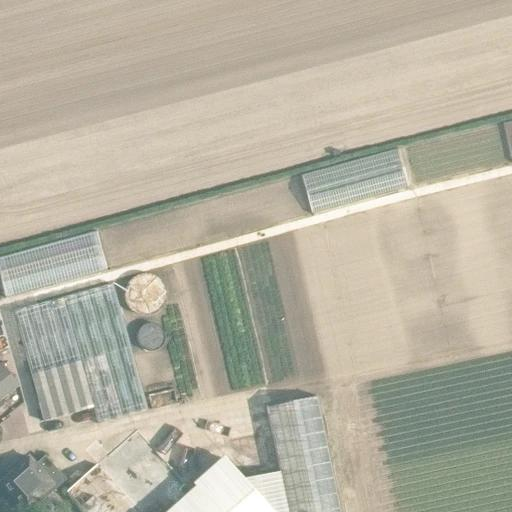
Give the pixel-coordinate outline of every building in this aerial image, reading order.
[(397,149),(302,171),(310,209),(406,187),(397,149)] [(197,202),(96,227),(106,267),(207,241),(197,202)] [(96,232),(0,254),(0,267),(6,294),(43,286),(42,283),(60,279),(55,261),(72,258),(76,275),(105,268),(96,232)] [(156,299),(155,285),(147,285),(147,278),(133,278),(133,287),(141,287),(141,300),(156,299)] [(114,287),(9,315),(43,430),(145,411),(147,403),(114,287)] [(0,401),(18,387),(0,365),(0,401)] [(190,490),(137,429),(97,464),(66,491),(84,511),(339,511),(316,397),(266,407),(279,472),(242,478),(225,459),(190,490)] [(64,479),(44,457),(35,465),(28,457),(2,480),(0,480),(0,481),(1,483),(2,482),(23,507),(25,509),(26,507),(34,500),(36,503),(64,479)]
